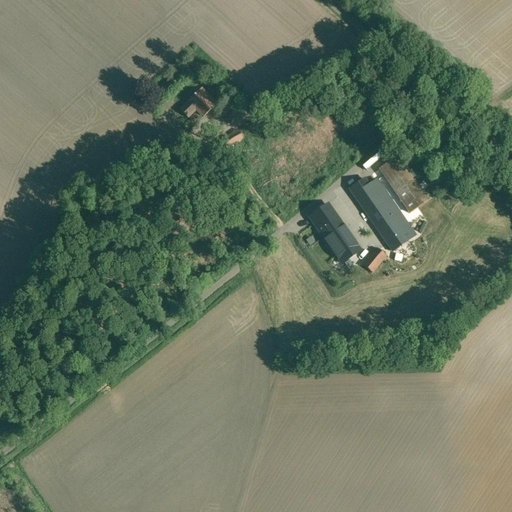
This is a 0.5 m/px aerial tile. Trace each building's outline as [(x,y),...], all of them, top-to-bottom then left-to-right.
[(202,88),(189,101),(189,102),(180,110),(188,118),(193,113),(197,110),(203,117),(217,104),(202,88)] [(429,200),(398,156),(379,170),(409,214),(429,200)] [(415,236),(377,181),(369,186),(365,180),(350,190),(393,252),(415,236)] [(328,205),(310,218),(323,237),(342,225),(328,205)] [(342,225),(323,237),(342,264),(360,252),(342,225)] [(377,249),(363,265),(372,273),(386,257),(377,249)]
